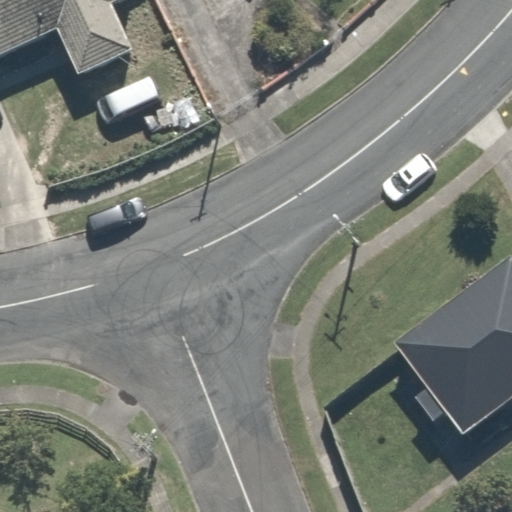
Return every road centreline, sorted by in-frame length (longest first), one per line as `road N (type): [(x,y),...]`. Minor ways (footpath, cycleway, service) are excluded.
road 1 (residential): [(511,9),(374,142),(231,234),(157,265)]
road 2 (residential): [(157,265),(253,511)]
road 3 (residential): [(157,265),(0,306)]
